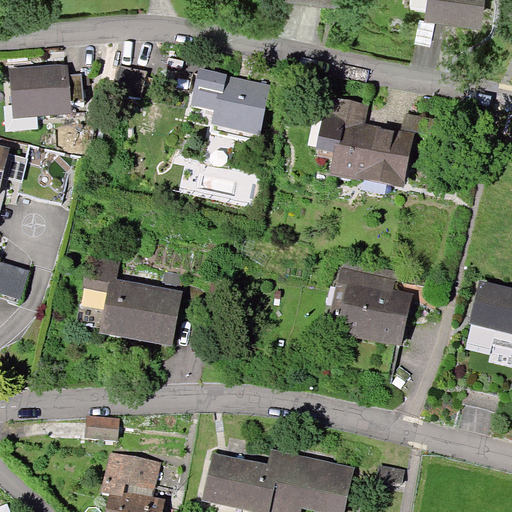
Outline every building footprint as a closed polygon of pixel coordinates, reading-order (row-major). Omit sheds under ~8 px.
[(426,8),(425,13),(477,20),(480,0),(409,0),(408,5),(426,8)] [(428,45),(431,26),(417,23),(414,42),(428,45)] [(110,98),(139,105),(145,76),(116,70),(110,98)] [(67,110),(82,109),(79,79),(65,80),(64,74),(9,78),(12,121),(67,116),(67,110)] [(267,92),(245,87),(245,90),(222,85),(223,82),(198,77),(191,110),(214,115),(212,124),(236,130),(233,142),(255,146),(267,92)] [(410,142),(395,139),(376,135),(375,138),(358,134),(363,110),(333,104),(330,121),(323,120),(317,154),(334,157),(330,177),(357,182),(358,176),(401,185),(410,142)] [(425,139),(428,123),(405,118),(401,133),(425,139)] [(431,136),(447,139),(449,127),(433,124),(431,136)] [(113,288),(117,267),(88,261),(84,280),(109,285),(99,336),(121,340),(123,332),(171,341),(178,300),(113,288)] [(0,299),(18,305),(27,276),(0,267),(0,299)] [(336,334),(398,348),(408,302),(379,296),(382,285),(340,275),(337,290),(346,292),(341,317),(333,315),(332,321),(339,323),(336,334)] [(490,349),(511,353),(511,297),(479,289),(469,328),(494,334),(490,349)] [(116,423),(86,421),(84,441),(114,444),(116,423)] [(160,511),(162,508),(119,499),(122,482),(153,488),(157,466),(110,457),(100,497),(108,498),(104,511),(160,511)] [(342,511),(351,474),(294,462),(290,478),(211,461),(202,503),(242,511),(267,511),(271,497),(299,503),(298,509),(311,511),(342,511)] [(375,483),(399,487),(401,475),(377,471),(375,483)]
